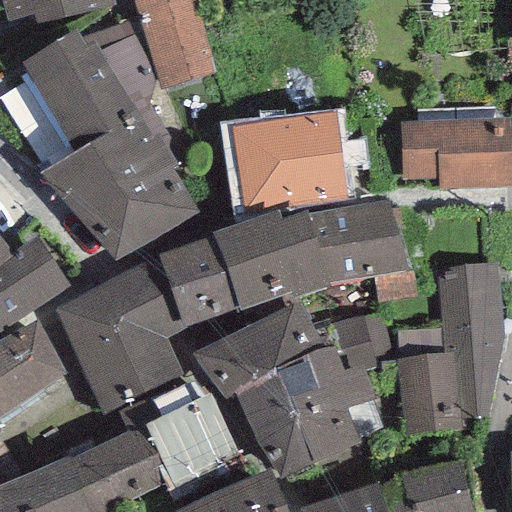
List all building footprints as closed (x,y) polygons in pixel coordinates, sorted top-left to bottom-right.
[(111,0),(1,0),(8,23),(32,16),(35,27),(113,5),(111,0)] [(134,0),(161,92),(214,76),(191,0),(134,0)] [(38,175),(117,268),(206,225),(174,172),(178,167),(164,148),(171,145),(150,102),(156,84),(127,19),(82,41),(76,30),(21,62),(75,153),(38,175)] [(231,128),(244,213),(286,203),(287,208),(346,200),(336,113),(231,128)] [(511,163),(510,119),(399,123),(401,181),(437,180),(437,191),(511,188),(511,163)] [(387,200),(307,215),(326,283),(372,276),(407,270),(387,200)] [(328,287),(326,283),(307,215),(306,212),(282,219),(278,210),(210,232),(212,235),(237,306),(238,312),(290,293),(293,299),(328,287)] [(212,235),(157,256),(183,328),(237,306),(212,235)] [(40,236),(12,255),(0,264),(0,333),(71,291),(40,236)] [(0,240),(0,264),(12,255),(0,240)] [(450,278),(436,279),(442,329),(444,355),(454,354),(461,420),(486,418),(503,341),(497,262),(447,268),(450,278)] [(145,263),(54,311),(103,418),(186,380),(167,341),(177,334),(145,263)] [(407,270),(372,276),(377,304),(418,297),(413,270),(407,270)] [(301,303),(192,353),(225,399),(277,371),(322,347),(301,303)] [(277,371),(313,465),(361,445),(357,441),(381,431),(371,404),(376,403),(365,373),(379,370),(375,362),(390,360),(379,314),(334,324),(339,345),(322,347),(277,371)] [(38,322),(0,344),(0,419),(67,375),(38,322)] [(397,331),(399,360),(444,355),(442,329),(397,331)] [(399,360),(397,360),(397,364),(405,436),(462,430),(461,420),(454,354),(444,355),(399,360)] [(277,371),(235,395),(256,444),(282,479),(313,465),(277,371)] [(209,395),(143,427),(176,492),(241,459),(209,395)] [(136,430),(71,460),(88,511),(106,511),(161,485),(136,430)] [(0,503),(4,511),(88,511),(71,460),(70,456),(0,485),(0,503)] [(400,483),(378,487),(386,511),(471,511),(460,461),(398,474),(400,483)] [(269,470),(176,508),(177,511),(287,511),(278,487),(269,470)] [(386,511),(378,487),(378,483),(298,509),(300,511),(386,511)]
